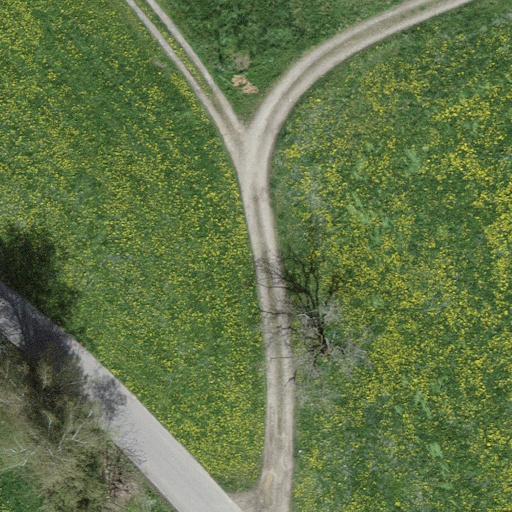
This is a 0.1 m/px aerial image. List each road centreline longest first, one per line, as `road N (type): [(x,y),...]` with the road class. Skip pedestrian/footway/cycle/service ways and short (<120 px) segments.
road 1 (track): [(446,0),(337,49),(298,76),(263,132),(252,169),(273,307),(283,511)]
road 2 (unclassified): [(206,511),(66,371),(0,318)]
road 3 (track): [(140,0),(217,102),(252,169)]
